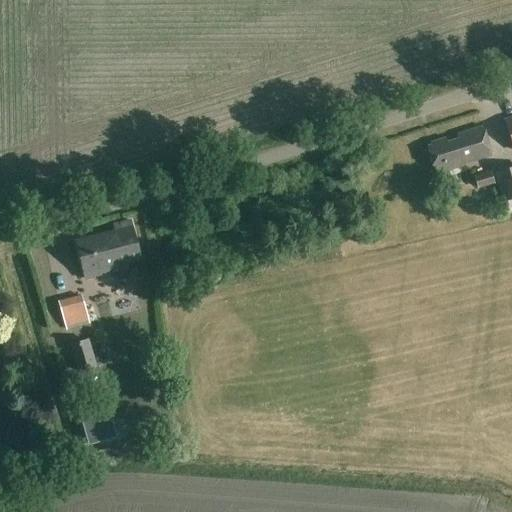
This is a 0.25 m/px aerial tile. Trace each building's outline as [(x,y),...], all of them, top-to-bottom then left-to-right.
[(492,157),(482,127),(457,134),(459,141),(449,144),(447,138),(431,143),(433,147),(430,148),(438,174),(492,157)] [(503,202),(511,199),(511,166),(495,172),(503,202)] [(490,172),(474,177),(478,190),(493,185),(490,172)] [(85,280),(126,269),(125,263),(140,259),(130,221),(113,225),(115,231),(75,242),(85,280)] [(65,327),(89,321),(82,295),(58,301),(65,327)] [(77,372),(97,367),(89,339),(70,345),(77,372)] [(106,401),(77,409),(88,446),(116,438),(106,401)]
